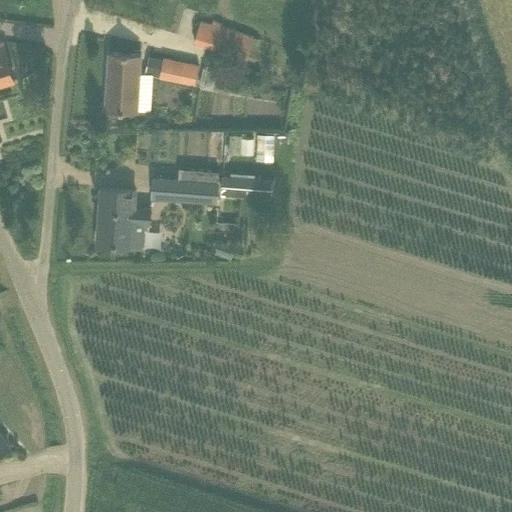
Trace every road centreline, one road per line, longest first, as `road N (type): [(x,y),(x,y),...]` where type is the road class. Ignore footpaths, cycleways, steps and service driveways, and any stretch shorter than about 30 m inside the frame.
road 1 (unknown): [(33,304),(60,0)]
road 2 (unclassified): [(71,511),(71,415),(0,234)]
